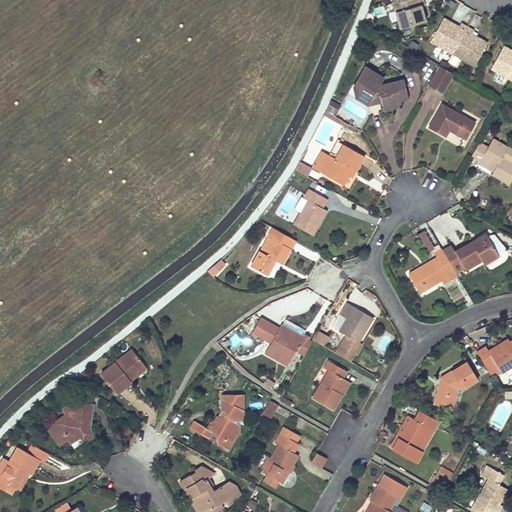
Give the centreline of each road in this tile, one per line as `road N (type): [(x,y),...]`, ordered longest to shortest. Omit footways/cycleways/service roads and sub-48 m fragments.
road 1 (residential): [(321,511),(424,346)]
road 2 (unknown): [(401,212),(383,138),(408,83),(387,60),(376,62)]
road 3 (residential): [(424,346),(374,267),(391,221),(413,199)]
